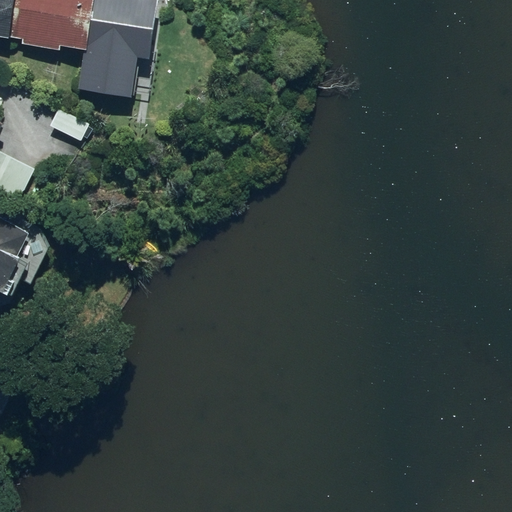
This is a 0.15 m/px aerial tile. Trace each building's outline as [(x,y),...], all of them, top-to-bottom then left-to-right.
[(0,0),(0,33),(28,37),(27,42),(66,48),(67,44),(90,47),(84,87),(138,95),(144,54),(156,56),(164,0),(0,0)] [(0,122),(11,100),(0,94),(0,122)] [(94,122),(63,107),(54,125),(86,140),(94,122)] [(0,283),(18,292),(35,260),(24,254),(35,232),(0,213),(0,283)] [(0,413),(6,416),(24,379),(0,367),(0,413)]
